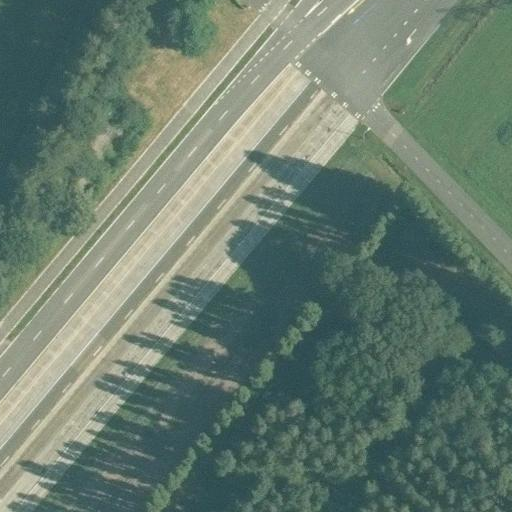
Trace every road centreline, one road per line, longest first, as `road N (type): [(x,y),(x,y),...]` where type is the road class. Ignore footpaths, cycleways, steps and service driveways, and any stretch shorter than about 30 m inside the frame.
road 1 (track): [(511,331),(492,305),(441,274),(390,271),(345,296),(175,511)]
road 2 (track): [(511,366),(448,380),(414,408),(349,511)]
road 3 (track): [(212,511),(227,493),(272,481),(361,486),(415,511)]
